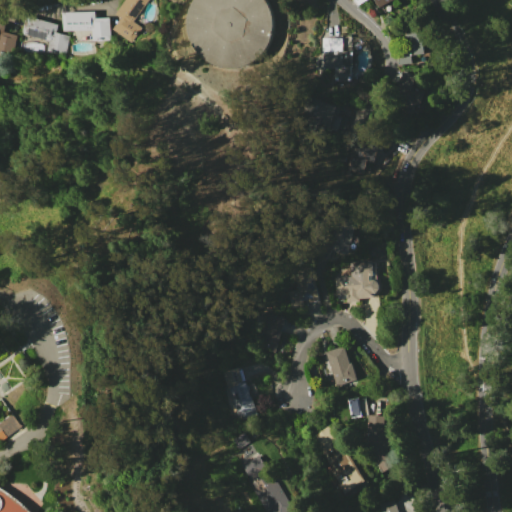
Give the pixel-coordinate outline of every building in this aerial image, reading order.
[(120,18),(115,14),(124,0),(147,0),(133,21),(141,27),(130,42),(112,29),(120,18)] [(197,51),(191,39),(189,25),(191,11),(196,0),(266,0),(271,5),(275,19),(275,33),(270,46),(261,58),(249,65),(235,69),(221,67),(208,61),(197,51)] [(393,0),(355,0),(358,4),(365,0),(375,0),(380,8),(393,0)] [(95,11),(95,18),(109,17),(110,40),(91,40),(91,30),(63,31),(62,12),(95,11)] [(25,16),(58,24),(56,32),(69,35),(64,55),(46,51),(49,41),(20,34),(25,16)] [(0,22),(4,24),(3,31),(16,35),(10,56),(0,53),(0,22)] [(409,52),(406,33),(421,31),(424,53),(412,55),(413,62),(399,64),(398,54),(409,52)] [(322,38),(343,37),(343,51),(352,51),(353,79),(335,79),(335,68),(323,68),(322,38)] [(417,76),(404,71),(394,95),(405,99),(402,104),(418,111),(426,92),(413,87),(417,76)] [(336,105),(330,124),(307,118),(313,99),(336,105)] [(353,139),(378,146),(374,162),(366,160),(362,174),(345,169),(353,139)] [(350,253),(354,224),(336,222),(332,251),(350,253)] [(351,275),(350,262),(372,260),(373,275),(369,275),(370,279),(375,279),(379,283),(379,288),(375,293),(375,297),(359,298),(359,301),(346,302),(346,298),(337,298),(337,295),(335,295),(334,276),(351,275)] [(311,272),(319,302),(291,309),(286,291),(296,289),(293,277),(311,272)] [(284,318),(275,352),(253,346),(262,312),(284,318)] [(343,345),(349,363),(351,362),(357,379),(355,380),(335,386),(324,351),(343,345)] [(240,366),(245,381),(249,380),(254,398),(252,398),(257,414),(238,421),(222,372),(240,366)] [(358,397),(358,398),(364,397),(367,414),(350,417),(347,399),(358,397)] [(0,422),(12,414),(21,427),(0,441),(0,422)] [(368,415),(385,416),(384,430),(367,428),(368,415)] [(328,426),(339,444),(340,444),(343,449),(345,448),(366,481),(367,480),(370,484),(362,489),(360,485),(345,494),(324,461),(328,458),(325,453),(322,455),(311,436),(328,426)] [(244,431),(250,441),(238,449),(231,438),(244,431)] [(387,432),(390,446),(386,447),(396,464),(381,472),(371,453),(380,448),(372,450),(369,436),(387,432)] [(292,508),(286,511),(267,511),(252,489),(254,487),(240,465),(257,454),(292,508)] [(0,511),(0,487),(22,502),(32,511),(0,511)] [(395,502),(397,511),(380,511),(379,506),(395,502)]
